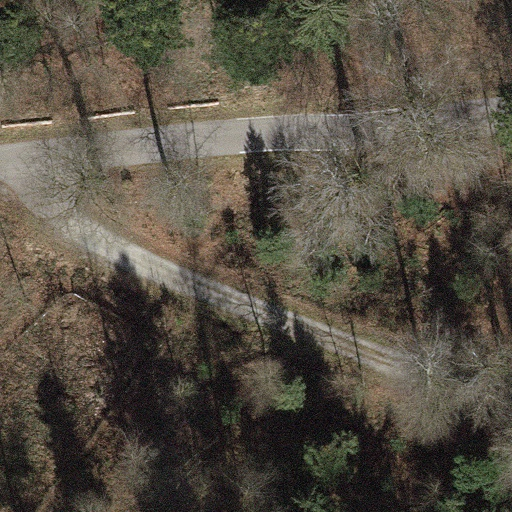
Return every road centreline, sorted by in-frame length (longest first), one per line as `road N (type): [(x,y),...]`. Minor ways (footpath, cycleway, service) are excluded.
road 1 (track): [(0,181),(66,228),(140,265),(511,405)]
road 2 (track): [(0,162),(511,114)]
